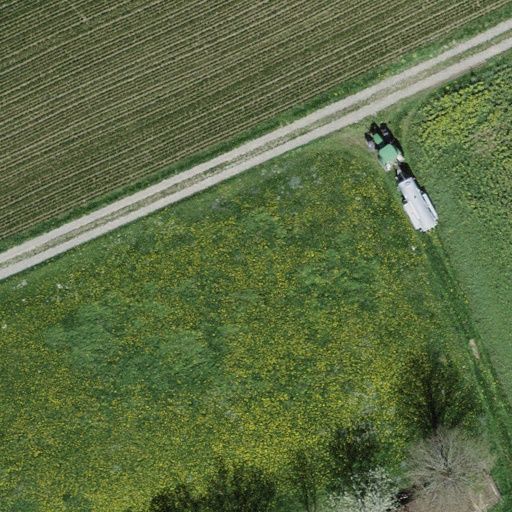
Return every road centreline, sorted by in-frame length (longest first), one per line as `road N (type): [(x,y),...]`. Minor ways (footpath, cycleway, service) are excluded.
road 1 (track): [(371,101),(0,264)]
road 2 (track): [(371,101),(511,443)]
road 3 (track): [(511,30),(371,101)]
